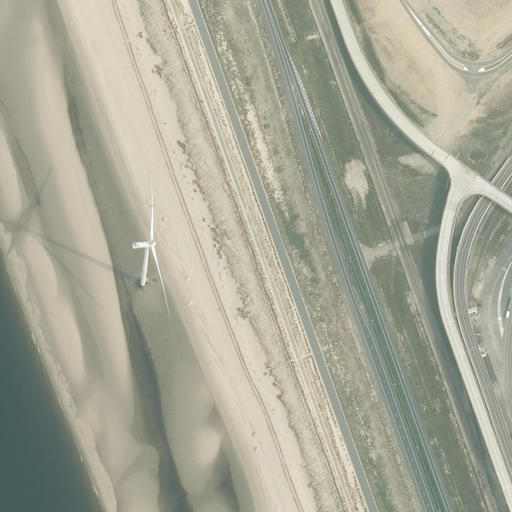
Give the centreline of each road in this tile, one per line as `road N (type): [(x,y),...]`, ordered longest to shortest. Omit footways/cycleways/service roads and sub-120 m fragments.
road 1 (unclassified): [(191,0),(372,511)]
road 2 (trunk): [(245,0),(426,511)]
road 3 (secondary): [(425,438),(264,0)]
